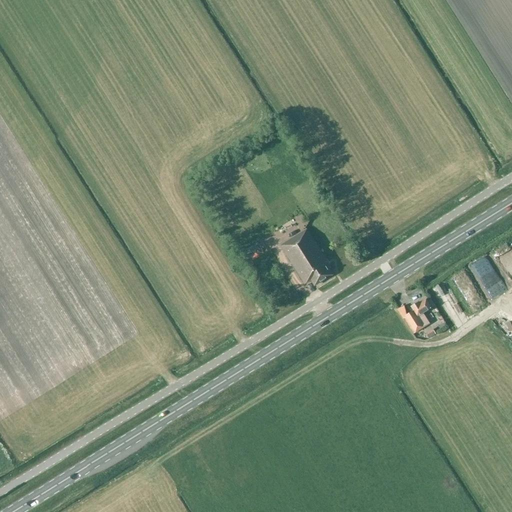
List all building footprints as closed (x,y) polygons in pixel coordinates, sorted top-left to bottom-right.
[(312,280),(315,285),(332,274),(328,269),(331,268),(307,229),(280,246),(305,284),(312,280)] [(487,274),(486,272),(491,270),(483,254),(474,259),(483,276),(487,274)] [(501,279),(494,282),(498,293),(505,291),(501,279)] [(411,306),(414,310),(404,316),(405,318),(404,319),(414,334),(429,325),(422,313),(435,305),(432,299),(428,302),(426,299),(420,303),(419,302),(411,306)] [(431,325),(442,320),(439,311),(427,315),(431,325)] [(426,334),(429,339),(436,335),(433,330),(426,334)]
